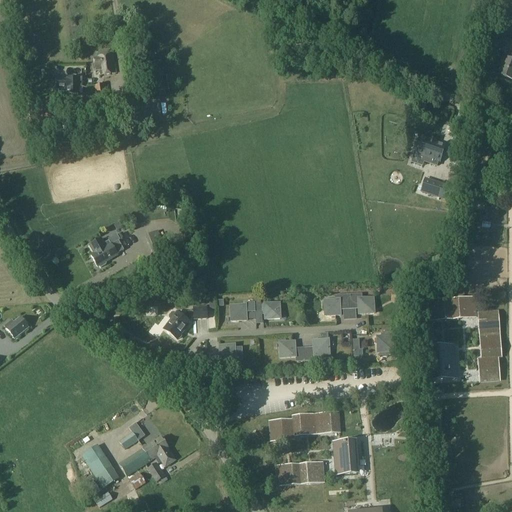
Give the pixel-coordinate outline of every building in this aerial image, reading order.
[(511,36),(511,25),(501,21),(497,30),(511,36)] [(511,41),(498,37),(493,49),(508,54),(506,59),(504,58),(497,76),(511,81),(511,41)] [(116,74),(114,56),(93,59),(95,68),(96,70),(98,70),(99,76),(116,74)] [(168,91),(166,76),(152,78),(154,93),(158,92),(158,96),(165,95),(164,91),(168,91)] [(85,79),(67,79),(56,79),(56,90),(66,90),(66,95),(78,95),(78,94),(81,94),(81,88),(85,88),(85,79)] [(97,105),(108,104),(108,103),(105,85),(93,87),(94,97),(95,106),(97,105)] [(94,97),(93,87),(86,88),(87,98),(94,97)] [(153,98),(137,99),(139,120),(139,124),(149,123),(149,119),(155,119),(153,98)] [(108,104),(97,105),(99,122),(110,121),(108,104)] [(83,126),(68,121),(68,120),(63,133),(79,138),(83,126)] [(106,134),(105,128),(105,125),(84,126),(84,136),(106,134)] [(79,138),(63,133),(61,139),(65,140),(64,144),(69,145),(70,142),(77,144),(79,138)] [(414,154),(411,163),(422,167),(423,163),(436,167),(438,162),(439,162),(444,146),(419,138),(416,148),(415,148),(414,148),(414,150),(415,150),(414,154)] [(425,180),(421,192),(440,199),(444,186),(425,180)] [(444,186),(440,199),(450,202),(454,190),(444,186)] [(146,236),(147,237),(154,254),(173,246),(170,239),(161,243),(157,231),(146,236)] [(118,242),(111,246),(109,242),(104,245),(101,240),(90,247),(94,255),(91,257),(97,267),(117,255),(123,251),(118,242)] [(127,256),(132,254),(128,241),(122,243),(127,256)] [(196,266),(178,267),(179,279),(197,278),(196,266)] [(397,303),(407,298),(403,289),(393,294),(397,303)] [(362,300),(361,295),(348,296),(349,309),(358,309),(358,315),(374,314),(373,299),(362,300)] [(335,301),(324,302),(324,317),(340,316),(340,310),(349,309),(348,296),(335,297),(335,301)] [(473,299),(428,303),(429,322),(434,321),(434,318),(469,315),(470,319),(475,318),(473,299)] [(279,304),(264,305),(264,316),(264,320),(280,319),(279,304)] [(231,322),(246,321),(245,306),(230,307),(231,322)] [(194,320),(206,320),(205,308),(193,308),(194,312),(187,313),(183,318),(176,313),(175,314),(174,313),(171,313),(169,317),(169,319),(171,320),(163,330),(177,340),(190,323),(188,322),(192,318),(194,318),(194,320)] [(501,359),(497,313),(478,314),(478,320),(482,319),(484,355),(481,355),(481,360),(483,378),(479,378),(480,383),(499,382),(497,359),(501,359)] [(12,322),(5,327),(14,339),(28,329),(20,319),(13,324),(12,322)] [(379,353),(379,358),(386,358),(386,353),(394,353),(393,336),(392,336),(392,332),(383,332),(383,334),(381,334),(381,337),(376,337),(377,353),(379,353)] [(313,342),(313,357),(329,356),(328,341),(313,342)] [(295,358),(295,349),(294,343),(279,344),(280,359),(295,358)] [(220,362),(235,361),(234,346),(219,347),(220,362)] [(455,372),(454,346),(429,348),(431,382),(451,380),(451,372),(455,372)] [(0,358),(0,361),(5,370),(27,357),(21,347),(0,358)] [(313,357),(313,348),(304,349),(304,363),(314,362),(313,357)] [(304,363),(304,349),(295,349),(295,358),(295,363),(304,363)] [(363,349),(360,350),(353,350),(354,361),(363,360),(363,349)] [(349,368),(349,359),(339,360),(340,368),(349,368)] [(291,417),(291,420),(268,422),(270,443),(273,443),(273,439),(296,438),(296,434),(316,433),(317,436),(319,436),(319,432),(340,431),(338,413),(291,417)] [(138,441),(131,433),(119,443),(125,451),(138,441)] [(147,447),(147,446),(141,450),(150,463),(155,459),(155,458),(157,457),(167,450),(168,450),(160,438),(147,447)] [(339,469),(339,477),(359,475),(356,441),(332,443),(334,469),(339,469)] [(81,457),(88,468),(104,457),(97,447),(81,457)] [(150,463),(141,450),(118,465),(126,478),(150,463)] [(157,457),(155,458),(155,459),(159,464),(161,463),(165,468),(174,462),(167,450),(157,457)] [(274,467),(276,488),(324,484),(323,463),(274,467)] [(147,469),(156,484),(160,481),(162,485),(168,482),(156,464),(147,469)] [(197,492),(213,481),(202,465),(186,477),(197,492)] [(145,484),(140,474),(139,474),(130,479),(131,481),(129,483),(135,491),(145,484)] [(94,482),(83,489),(88,498),(100,490),(94,482)] [(99,509),(113,501),(108,493),(94,501),(99,509)]
